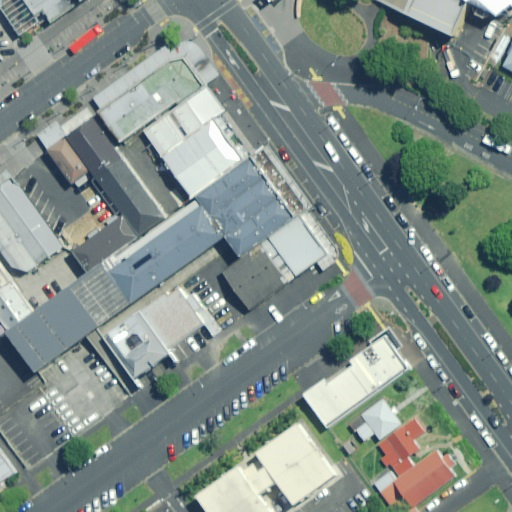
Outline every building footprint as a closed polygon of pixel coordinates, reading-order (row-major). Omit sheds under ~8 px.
[(511,0),(385,0),(463,34),(478,0),(480,0),(504,11),(511,5),(511,0)] [(511,10),(496,43),(511,50),(511,10)] [(174,71),(103,120),(126,153),(144,140),(207,97),(189,72),(174,71)] [(227,123),(207,97),(144,140),(194,209),(199,205),(252,165),(222,127),(227,123)] [(96,125),(68,144),(91,179),(95,184),(123,165),(96,125)] [(72,191),(91,179),(68,144),(48,157),(72,191)] [(102,270),(139,246),(166,227),(123,165),(95,184),(120,221),(72,254),(90,279),(102,270)] [(300,227),(252,165),(199,205),(201,208),(229,244),(247,268),(270,250),(300,227)] [(31,271),(65,248),(16,177),(0,187),(0,245),(15,267),(31,271)] [(229,244),(201,208),(105,273),(132,312),(229,244)] [(330,266),(300,227),(270,250),(300,289),(330,266)] [(253,324),(300,289),(270,250),(247,268),(223,286),(253,324)] [(0,264),(0,322),(4,329),(31,311),(0,264)] [(105,273),(102,270),(90,279),(2,341),(31,382),(132,312),(105,273)] [(180,288),(136,319),(168,364),(206,337),(215,349),(222,344),(210,329),(180,288)] [(136,319),(102,344),(135,390),(170,366),(136,319)] [(388,336),(305,396),(329,429),(412,369),(388,336)] [(263,459),(281,483),(298,507),(339,477),(301,425),(260,454),(263,459)] [(372,426),(337,452),(349,469),(362,459),(367,466),(390,448),(372,426)] [(402,447),(366,475),(373,483),(368,487),(375,495),(379,492),(387,503),(401,492),(395,484),(409,474),(403,466),(412,459),(402,447)] [(0,488),(10,482),(20,475),(1,448),(0,448),(0,488)] [(262,497),(281,483),(263,459),(244,473),(262,497)] [(272,511),(262,497),(244,473),(241,468),(200,498),(210,511),(272,511)] [(423,476),(401,492),(387,503),(382,507),(385,511),(431,511),(443,503),(423,476)] [(378,501),(360,511),(385,511),(382,507),(378,501)]
